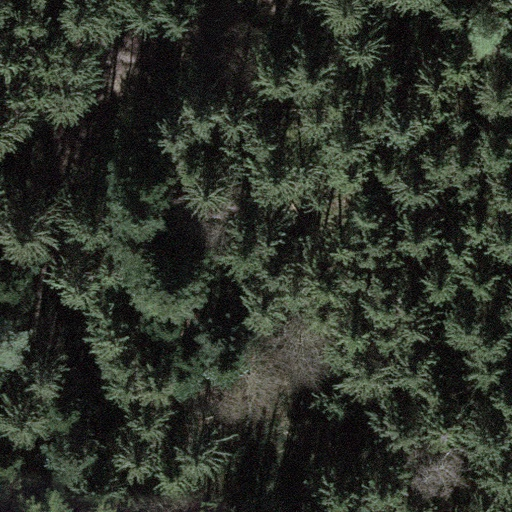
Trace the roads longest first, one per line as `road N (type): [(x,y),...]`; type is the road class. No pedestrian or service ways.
road 1 (track): [(0,124),(343,0)]
road 2 (track): [(0,345),(112,0)]
